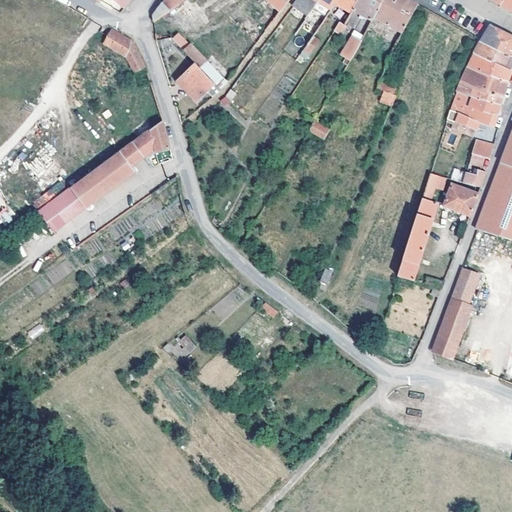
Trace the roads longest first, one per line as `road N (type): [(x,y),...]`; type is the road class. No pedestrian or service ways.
road 1 (residential): [(133,27),(149,47),(204,221),(227,251),(392,379)]
road 2 (residential): [(511,108),(418,373)]
road 3 (unclassified): [(392,379),(268,511)]
